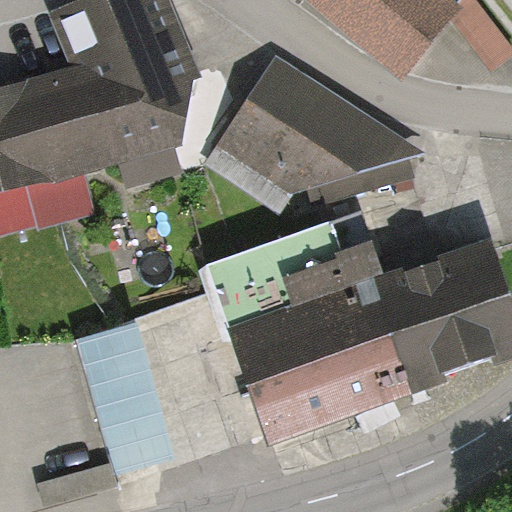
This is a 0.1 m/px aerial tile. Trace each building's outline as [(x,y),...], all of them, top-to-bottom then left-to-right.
[(172,0),(93,0),(55,11),(71,70),(0,89),(0,195),(189,143),(196,81),(172,0)] [(314,0),(405,69),(461,0),(314,0)] [(496,69),(511,57),(511,30),(491,0),(470,0),(455,11),(496,69)] [(410,160),(278,74),(220,162),(282,205),(299,182),(308,189),(314,187),(318,202),(413,176),(410,160)] [(350,214),(203,266),(265,440),(511,353),(511,321),(488,254),(378,292),(350,214)] [(117,464),(180,449),(148,311),(84,326),(117,464)]
